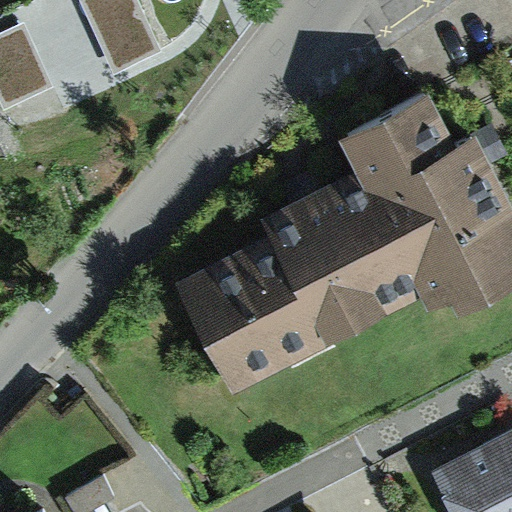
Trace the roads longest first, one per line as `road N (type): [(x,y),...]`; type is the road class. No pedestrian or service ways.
road 1 (unclassified): [(0,368),(327,0)]
road 2 (residential): [(237,511),(511,372)]
